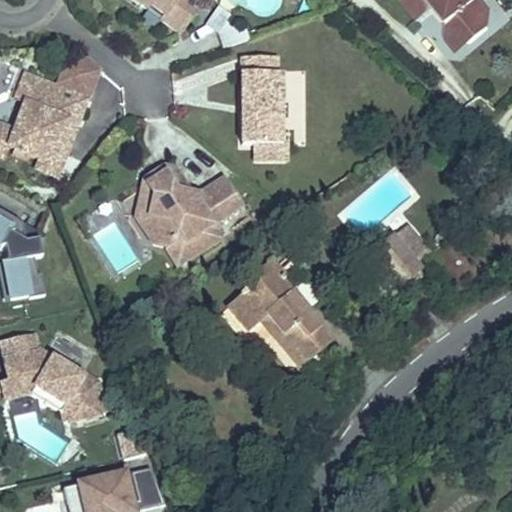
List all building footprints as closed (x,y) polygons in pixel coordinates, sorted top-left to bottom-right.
[(162,23),(180,39),(195,20),(185,10),(192,1),(190,0),(135,0),(148,11),(151,7),(166,19),(162,23)] [(432,9),(423,0),(408,0),(404,3),(404,4),(417,21),(432,9)] [(479,0),(423,0),(432,9),(433,11),(439,9),(447,20),(446,41),(447,41),(471,42),(488,29),(490,16),(478,1),(479,0)] [(199,7),(192,1),(185,10),(191,16),(199,7)] [(225,14),(213,6),(201,25),(214,33),(220,23),(225,14)] [(151,7),(148,11),(162,23),(166,19),(151,7)] [(245,39),(239,24),(228,28),(220,23),(214,33),(219,48),(245,39)] [(462,49),(469,44),(471,42),(447,41),(446,41),(451,47),(456,54),(462,49)] [(238,58),(238,146),(250,145),(278,145),(278,74),(273,74),(273,58),(238,58)] [(0,129),(0,150),(0,149),(8,153),(20,158),(31,163),(42,168),(61,126),(70,130),(98,70),(84,59),(57,77),(51,91),(44,88),(34,112),(19,106),(9,129),(3,131),(0,129)] [(21,78),(9,103),(19,107),(19,106),(34,112),(44,88),(21,78)] [(70,130),(61,126),(42,168),(31,163),(27,172),(47,181),(70,130)] [(278,145),(250,145),(250,162),(283,162),(283,145),(278,145)] [(8,153),(6,158),(18,163),(20,158),(8,153)] [(162,169),(141,182),(151,198),(144,235),(151,246),(164,249),(176,267),(219,239),(210,226),(239,207),(221,180),(196,197),(184,196),(185,191),(172,171),(162,169)] [(151,198),(141,182),(134,220),(144,235),(151,198)] [(40,258),(36,240),(24,243),(20,224),(0,213),(0,248),(2,248),(5,264),(0,264),(0,266),(7,302),(26,298),(26,300),(43,296),(39,276),(35,277),(32,259),(40,258)] [(35,232),(20,224),(24,243),(36,240),(35,232)] [(429,252),(407,225),(377,251),(394,271),(408,259),(409,259),(414,265),(429,252)] [(419,270),(414,265),(409,259),(408,259),(394,271),(403,283),(419,270)] [(280,271),(277,266),(272,261),(253,277),(254,277),(258,283),(264,290),(279,278),(278,277),(276,274),(280,271)] [(309,312),(323,300),(291,263),(291,262),(280,271),(276,274),(278,277),(279,278),(264,290),(258,283),(228,308),(248,332),(260,322),(265,317),(267,316),(282,335),(276,340),(299,368),(332,340),(309,312)] [(423,276),(419,270),(403,283),(408,288),(409,288),(411,286),(421,278),(423,276)] [(282,335),(267,316),(265,317),(260,322),(276,340),(282,335)] [(0,347),(0,359),(7,387),(7,389),(22,384),(25,393),(29,392),(65,409),(69,424),(105,416),(98,384),(84,378),(83,380),(36,357),(31,340),(0,347)] [(0,389),(0,393),(4,408),(28,400),(62,416),(64,426),(69,424),(65,409),(29,392),(25,393),(22,384),(7,389),(7,387),(0,389)] [(121,434),(124,446),(118,448),(121,460),(144,455),(134,430),(121,434)] [(115,435),(118,448),(124,446),(121,434),(115,435)] [(147,469),(128,474),(137,511),(161,506),(147,469)] [(121,476),(59,491),(63,507),(66,506),(67,511),(129,511),(127,504),(121,476)] [(127,504),(129,511),(136,511),(137,511),(135,502),(127,504)]
